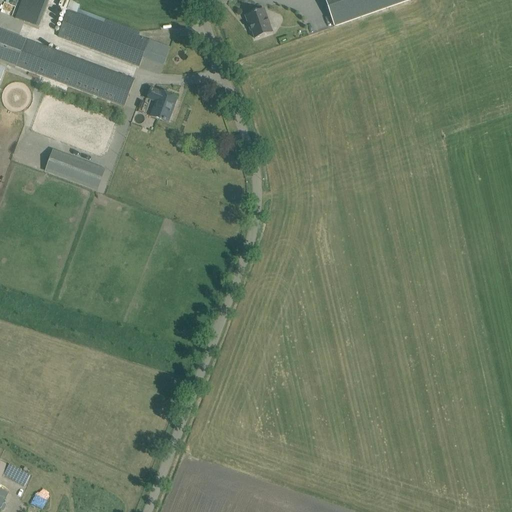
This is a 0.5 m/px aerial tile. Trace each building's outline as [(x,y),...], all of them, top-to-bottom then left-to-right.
[(60,31),(57,37),(139,67),(142,58),(146,48),(149,40),(139,37),(140,32),(79,9),(80,6),(78,5),(71,1),(68,0),(63,0),(60,9),(67,11),(65,15),(60,31)] [(324,0),(334,27),(410,0),(324,0)] [(249,27),(250,26),(255,39),(273,33),(265,9),(245,16),(249,27)] [(18,10),(15,19),(39,28),(43,19),(18,10)] [(0,61),(125,107),(135,80),(0,29),(0,61)] [(160,93),(151,89),(148,99),(156,102),(151,117),(168,123),(172,113),(170,112),(172,107),(174,107),(177,98),(160,92),(160,93)] [(105,170),(53,151),(45,172),(97,192),(105,170)]
